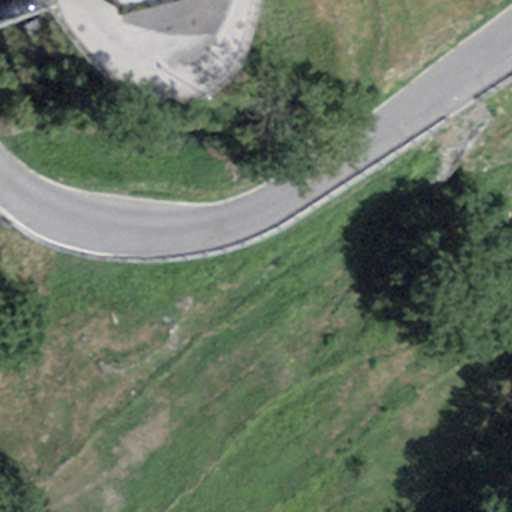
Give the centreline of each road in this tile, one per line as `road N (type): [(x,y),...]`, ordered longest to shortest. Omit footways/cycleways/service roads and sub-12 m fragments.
road 1 (unclassified): [(511,30),(334,163),(227,221),(153,230),(87,223),(56,213),(0,175)]
road 2 (residential): [(70,0),(115,63),(170,81),(209,70),(225,55),(246,0)]
